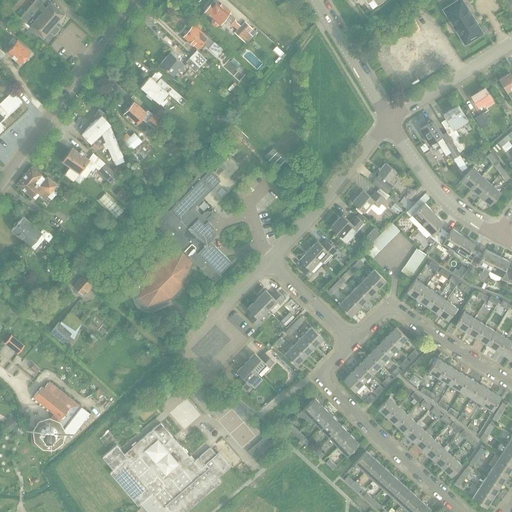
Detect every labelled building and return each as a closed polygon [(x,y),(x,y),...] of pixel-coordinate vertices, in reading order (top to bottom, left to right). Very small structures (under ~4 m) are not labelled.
[(49,31),(54,36),(60,29),(55,24),(65,13),(49,0),(34,0),(20,17),(43,38),(49,31)] [(457,0),(443,9),(465,44),(483,33),(462,0),(457,0)] [(221,3),(219,6),(215,2),(212,5),(210,4),(204,11),(213,18),(211,20),(211,23),(214,26),(218,26),(224,18),(230,24),(235,19),(229,13),(230,11),(221,3)] [(234,32),(246,43),(256,32),(245,21),(234,32)] [(207,36),(194,25),(193,27),(192,26),(183,36),(197,48),(202,42),(209,48),(209,49),(217,56),(222,49),(207,36)] [(280,39),(289,47),(299,37),(290,29),(280,39)] [(7,51),(21,63),(30,53),(13,37),(8,43),(12,46),(7,51)] [(308,60),(315,71),(332,61),(325,49),(308,60)] [(189,58),(199,67),(206,59),(196,50),(189,58)] [(199,67),(189,58),(184,63),(170,52),(160,64),(173,75),(177,78),(181,73),(183,75),(190,67),(195,72),(199,67)] [(315,71),(323,83),(339,72),(332,61),(315,71)] [(323,83),(330,95),(346,84),(339,72),(323,83)] [(511,75),(510,73),(499,80),(511,100),(511,99),(511,75)] [(167,84),(163,88),(149,77),(140,87),(159,103),(167,93),(182,105),(186,101),(167,84)] [(337,105),(353,95),(346,84),(330,95),(337,105)] [(483,103),(486,107),(494,103),(485,89),(472,97),(478,106),(483,103)] [(0,120),(4,117),(2,116),(7,111),(9,113),(21,101),(17,96),(18,95),(13,91),(0,102),(0,120)] [(131,97),(140,105),(144,100),(134,93),(131,97)] [(148,109),(146,111),(134,101),(123,114),(135,124),(141,117),(154,128),(161,121),(148,109)] [(441,123),(446,132),(453,142),(458,139),(453,131),(468,122),(458,105),(443,114),(446,119),(441,123)] [(113,160),(122,156),(110,125),(110,124),(103,116),(105,113),(99,108),(94,115),(98,117),(82,133),(91,142),(102,133),(113,160)] [(350,111),(342,121),(358,132),(365,122),(350,111)] [(475,118),(481,129),(490,123),(487,118),(488,118),(484,112),(475,118)] [(342,121),(334,131),(349,142),(358,132),(342,121)] [(453,142),(446,132),(441,135),(432,121),(420,129),(429,143),(436,139),(446,155),(450,153),(461,171),(467,167),(459,154),(460,154),(453,142)] [(334,131),(326,141),(341,153),(349,142),(334,131)] [(124,143),(131,150),(141,141),(134,133),(124,143)] [(501,147),(508,141),(504,137),(497,143),(501,147)] [(318,151),(333,163),(341,153),(326,141),(318,151)] [(81,149),(79,152),(72,147),(63,161),(70,166),(64,175),(73,181),(74,179),(79,183),(84,176),(85,177),(90,169),(93,170),(95,167),(98,170),(97,170),(109,182),(117,175),(105,163),(93,152),(89,158),(84,155),(86,154),(81,149)] [(272,148),(264,156),(268,160),(276,152),(272,148)] [(276,152),(268,160),(272,164),(281,156),(276,152)] [(486,156),(492,163),(496,160),(490,152),(486,156)] [(281,156),(272,164),(276,168),(284,160),(281,156)] [(284,160),(276,168),(280,172),(289,164),(284,160)] [(373,182),(388,193),(398,180),(392,176),(396,171),(386,163),(378,173),(379,174),(373,182)] [(500,173),(504,170),(498,163),(494,166),(500,173)] [(203,213),(200,215),(193,208),(220,182),(209,171),(211,169),(208,165),(152,222),(159,229),(157,231),(161,235),(164,232),(182,250),(153,261),(154,262),(148,269),(146,268),(142,281),(137,279),(133,287),(132,290),(132,293),(132,295),(132,297),(133,299),(134,301),(135,304),(137,307),(139,308),(142,310),(145,311),(149,311),(155,310),(171,305),(169,300),(175,297),(175,296),(181,290),(182,290),(193,261),(200,268),(199,269),(215,284),(222,277),(219,274),(231,263),(209,241),(213,238),(213,237),(214,236),(215,235),(215,234),(215,233),(215,232),(215,231),(215,230),(214,230),(214,229),(213,228),(212,227),(207,222),(214,215),(213,214),(212,213),(211,213),(211,212),(210,212),(208,212),(207,212),(206,212),(205,212),(203,213)] [(47,177),(45,179),(31,167),(17,184),(31,196),(36,191),(45,199),(47,196),(51,199),(56,193),(52,190),(57,185),(47,177)] [(471,189),(481,176),(472,168),(461,180),(471,189)] [(504,170),(500,173),(505,181),(510,178),(504,170)] [(480,197),(491,184),(481,176),(471,189),(480,197)] [(491,184),(480,197),(490,205),(500,193),(491,184)] [(376,191),(371,197),(363,190),(352,202),(364,212),(368,207),(377,214),(380,214),(386,208),(381,203),(385,199),(376,191)] [(422,224),(434,212),(424,202),(420,207),(416,203),(406,212),(410,217),(412,215),(422,224)] [(435,241),(444,230),(439,226),(443,221),(434,212),(422,224),(430,233),(428,235),(435,241)] [(355,215),(350,222),(341,214),(331,226),(342,236),(351,226),(357,232),(364,223),(355,215)] [(44,226),(40,231),(23,215),(12,228),(35,248),(45,237),(48,240),(53,235),(44,226)] [(388,227),(396,235),(400,231),(392,223),(388,227)] [(392,239),(396,235),(388,227),(384,231),(392,239)] [(454,250),(463,236),(452,229),(449,234),(444,230),(435,241),(442,246),(446,249),(445,251),(451,255),(454,250)] [(388,243),(392,239),(384,231),(380,235),(388,243)] [(384,247),(388,243),(380,235),(376,239),(384,247)] [(470,264),(477,251),(471,248),(475,243),(463,236),(454,250),(465,257),(463,260),(470,264)] [(380,251),(384,247),(376,239),(372,243),(380,251)] [(319,260),(324,265),(332,255),(336,250),(326,240),(321,245),(317,241),(308,250),(319,260)] [(376,255),(380,251),(372,243),(369,247),(376,255)] [(372,259),(376,255),(369,247),(365,251),(372,259)] [(414,253),(423,259),(426,255),(417,248),(414,253)] [(488,274),(497,255),(485,249),(483,255),(477,251),(470,264),(477,268),(478,265),(484,268),(481,273),(480,272),(474,284),(481,288),(488,274)] [(311,279),(324,265),(319,260),(308,250),(299,259),(304,264),(300,268),(311,279)] [(420,264),(423,259),(414,253),(411,257),(420,264)] [(506,282),(511,269),(511,268),(507,266),(509,261),(497,255),(488,274),(490,277),(495,280),(500,279),(506,282)] [(352,266),(356,270),(363,263),(362,262),(365,259),(362,256),(352,266)] [(416,268),(420,264),(411,257),(407,262),(416,268)] [(428,266),(436,271),(439,267),(431,261),(428,266)] [(413,273),(416,268),(407,262),(404,266),(413,273)] [(348,278),(356,270),(352,266),(344,274),(348,278)] [(410,277),(413,273),(404,266),(401,271),(410,277)] [(438,273),(446,278),(449,274),(441,268),(438,273)] [(365,278),(377,290),(386,281),(374,269),(365,278)] [(344,282),(348,278),(344,274),(335,283),(342,290),(346,285),(344,282)] [(86,291),(87,291),(93,285),(81,275),(72,286),(83,295),(86,291)] [(448,280),(456,285),(459,281),(451,275),(448,280)] [(368,299),(377,290),(365,278),(356,287),(368,299)] [(418,298),(426,286),(416,279),(407,291),(418,298)] [(335,297),(342,290),(335,283),(328,290),(335,297)] [(459,287),(467,293),(470,288),(462,283),(459,287)] [(428,306),(436,293),(426,286),(418,298),(428,306)] [(359,307),(368,299),(356,287),(348,296),(359,307)] [(256,299),(267,310),(276,301),(279,304),(285,298),(275,289),(270,294),(266,289),(256,299)] [(484,300),(485,301),(487,296),(479,291),(476,295),(478,296),(476,300),(482,303),(484,300)] [(438,313),(446,300),(436,293),(428,306),(438,313)] [(350,316),(359,307),(348,296),(339,305),(350,316)] [(488,300),(497,305),(499,301),(491,296),(488,300)] [(259,318),(267,310),(256,299),(247,307),(252,312),(246,317),(256,327),(262,321),(259,318)] [(446,300),(438,313),(448,320),(457,308),(446,300)] [(500,304),(508,309),(511,305),(503,300),(500,304)] [(466,331),(474,318),(463,311),(455,324),(466,331)] [(280,320),(285,326),(294,317),(289,312),(280,320)] [(477,338),(485,325),(474,318),(466,331),(477,338)] [(292,326),(295,329),(302,322),(299,319),(292,326)] [(51,331),(63,342),(71,333),(59,322),(51,331)] [(161,327),(166,332),(171,327),(166,322),(161,327)] [(487,344),(495,331),(485,325),(477,338),(487,344)] [(288,335),(295,329),(292,326),(285,332),(288,335)] [(302,336),(313,347),(322,338),(311,327),(302,336)] [(387,336),(398,347),(407,338),(396,327),(387,336)] [(498,350),(506,337),(495,331),(487,344),(498,350)] [(305,356),(313,347),(302,336),(293,344),(305,356)] [(389,356),(398,347),(387,336),(378,345),(389,356)] [(274,343),(277,347),(284,340),(281,337),(274,343)] [(508,357),(511,350),(511,341),(506,337),(498,350),(508,357)] [(296,365),(305,356),(293,344),(284,353),(296,365)] [(381,365),(389,356),(378,345),(369,353),(381,365)] [(408,356),(411,360),(418,353),(414,349),(408,356)] [(245,362),(257,373),(265,364),(268,367),(273,361),(264,352),(259,357),(254,352),(245,362)] [(372,373),(381,365),(369,353),(361,362),(372,373)] [(399,365),(402,369),(409,362),(406,358),(399,365)] [(439,378),(447,365),(436,358),(428,371),(439,378)] [(248,382),(257,373),(245,362),(236,371),(241,376),(236,381),(246,390),(251,385),(248,382)] [(363,382),(372,373),(361,362),(352,371),(363,382)] [(450,384),(458,371),(447,365),(439,378),(450,384)] [(390,374),(394,377),(401,370),(397,367),(390,374)] [(354,391),(363,382),(352,371),(343,380),(354,391)] [(460,391),(468,378),(458,371),(450,384),(460,391)] [(382,383),(385,386),(392,379),(388,376),(382,383)] [(471,397),(479,384),(468,378),(460,391),(471,397)] [(71,437),(90,414),(50,381),(45,387),(44,386),(35,396),(55,413),(50,418),(50,422),(49,422),(48,422),(47,422),(46,422),(45,423),(44,423),(43,423),(42,424),(41,425),(41,426),(40,427),(39,428),(39,429),(39,430),(38,431),(38,432),(31,432),(32,445),(50,451),(49,442),(51,442),(52,441),(53,441),(54,440),(55,439),(56,439),(56,438),(57,437),(58,436),(58,435),(58,433),(58,432),(58,431),(58,430),(62,429),(71,437)] [(400,388),(408,395),(411,391),(404,384),(400,388)] [(481,404),(490,390),(479,384),(471,397),(481,404)] [(373,392),(376,395),(383,388),(380,385),(373,392)] [(428,396),(431,392),(422,387),(419,391),(428,396)] [(490,390),(481,404),(492,410),(501,397),(490,390)] [(410,395),(417,402),(421,398),(414,392),(410,395)] [(431,392),(428,396),(436,401),(439,397),(431,392)] [(364,401),(368,404),(374,397),(371,394),(364,401)] [(387,417),(398,405),(388,397),(378,408),(387,417)] [(311,419),(323,407),(314,398),(302,409),(311,419)] [(420,403),(427,410),(431,406),(424,399),(420,403)] [(437,405),(445,410),(448,405),(440,400),(437,405)] [(497,410),(502,413),(507,405),(502,402),(497,410)] [(396,425),(407,414),(398,405),(387,417),(396,425)] [(320,428),(332,416),(323,407),(311,419),(320,428)] [(430,410),(437,417),(441,413),(434,407),(430,410)] [(447,412),(455,417),(458,413),(450,408),(447,412)] [(496,421),(502,413),(497,410),(492,418),(496,421)] [(405,434),(416,422),(407,414),(396,425),(405,434)] [(440,418),(447,425),(451,421),(444,414),(440,418)] [(457,420),(465,425),(468,420),(459,415),(457,420)] [(329,437),(341,425),(332,416),(320,428),(329,437)] [(6,425),(11,430),(18,422),(13,417),(6,425)] [(414,442),(425,430),(416,422),(405,434),(414,442)] [(450,426),(457,432),(460,429),(453,422),(450,426)] [(188,457),(189,457),(160,423),(137,443),(137,444),(124,455),(116,445),(102,456),(113,469),(109,472),(138,506),(141,503),(148,511),(185,511),(221,482),(217,477),(230,466),(218,452),(216,454),(210,447),(193,462),(188,457)] [(467,427),(475,432),(478,428),(470,423),(467,427)] [(484,431),(489,434),(494,426),(489,423),(484,431)] [(295,435),(299,431),(291,424),(287,428),(295,435)] [(337,446),(349,434),(341,425),(329,437),(337,446)] [(467,440),(470,436),(463,429),(460,433),(467,440)] [(423,450),(434,439),(425,430),(414,442),(423,450)] [(299,431),(295,435),(302,441),(305,437),(299,431)] [(484,442),(489,434),(484,431),(479,439),(484,442)] [(349,434),(337,446),(346,455),(358,443),(349,434)] [(247,451),(253,459),(270,444),(264,436),(247,451)] [(470,436),(467,440),(474,446),(478,443),(470,436)] [(432,459),(443,447),(434,439),(423,450),(432,459)] [(313,452),(317,448),(310,441),(306,445),(313,452)] [(511,464),(511,449),(506,446),(499,456),(511,464)] [(441,467),(452,456),(443,447),(432,459),(441,467)] [(475,454),(479,458),(485,450),(480,447),(475,454)] [(317,448),(313,452),(321,458),(324,454),(317,448)] [(364,472),(375,459),(366,451),(355,463),(364,472)] [(473,466),(479,458),(475,454),(469,462),(473,466)] [(452,456),(441,467),(451,476),(461,464),(452,456)] [(506,475),(511,466),(511,464),(499,456),(492,466),(506,475)] [(325,463),(332,469),(336,465),(329,458),(325,463)] [(284,483),(298,468),(287,459),(274,474),(284,483)] [(373,480),(384,468),(375,459),(364,472),(373,480)] [(500,486),(506,475),(492,466),(486,476),(500,486)] [(460,474),(465,477),(470,470),(466,467),(460,474)] [(294,492),(307,477),(298,468),(284,483),(294,492)] [(383,488),(394,476),(384,468),(373,480),(383,488)] [(459,486),(465,477),(460,474),(454,483),(459,486)] [(351,486),(355,482),(347,475),(344,479),(351,486)] [(392,497),(403,484),(394,476),(383,488),(392,497)] [(493,496),(500,486),(486,476),(479,487),(493,496)] [(304,501),(318,486),(307,477),(294,492),(304,501)] [(355,482),(351,486),(358,492),(362,488),(355,482)] [(401,505),(412,493),(403,484),(392,497),(401,505)] [(486,507),(493,496),(479,487),(472,497),(486,507)] [(316,511),(321,511),(333,499),(322,490),(309,505),(316,511)] [(370,503),(373,499),(366,492),(362,496),(370,503)] [(408,511),(411,511),(421,501),(412,493),(401,505),(408,511)] [(338,511),(343,508),(333,499),(321,511),(338,511)] [(373,499),(370,503),(376,509),(380,505),(373,499)] [(421,501),(411,511),(428,511),(431,510),(421,501)]
